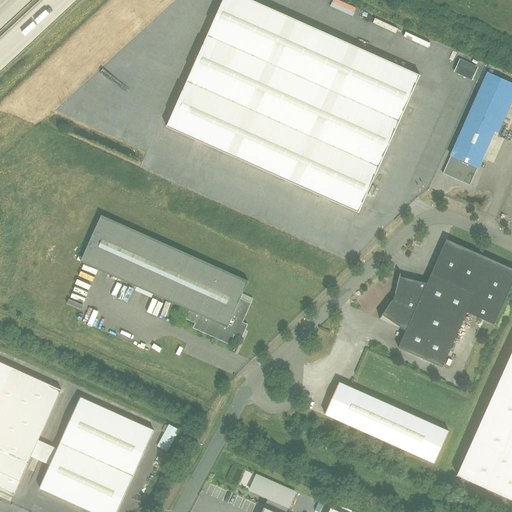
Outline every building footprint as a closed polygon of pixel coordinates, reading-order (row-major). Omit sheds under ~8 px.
[(418,77),(240,0),(224,0),(168,128),(360,211),(418,77)] [(452,72),(470,79),(476,66),(457,58),(452,72)] [(442,174),(470,187),(511,95),(511,85),(488,75),(442,174)] [(240,283),(103,221),(84,262),(191,310),(187,318),(195,322),(193,327),(230,343),(235,334),(243,337),(249,324),(241,321),(250,303),(235,296),(240,283)] [(378,317),(402,332),(395,347),(441,368),(465,313),(493,325),(511,280),(511,270),(443,240),(424,284),(397,277),(392,298),(378,317)] [(511,341),(451,476),(511,503),(511,341)] [(61,389),(0,360),(0,487),(13,493),(31,455),(38,439),(61,389)] [(448,433),(335,384),(321,416),(434,466),(448,433)] [(115,511),(154,429),(82,396),(58,448),(50,464),(40,487),(94,511),(115,511)] [(167,451),(177,429),(166,424),(156,446),(167,451)] [(58,448),(38,439),(31,455),(50,464),(58,448)] [(256,475),(248,491),(288,509),(295,493),(256,475)]
